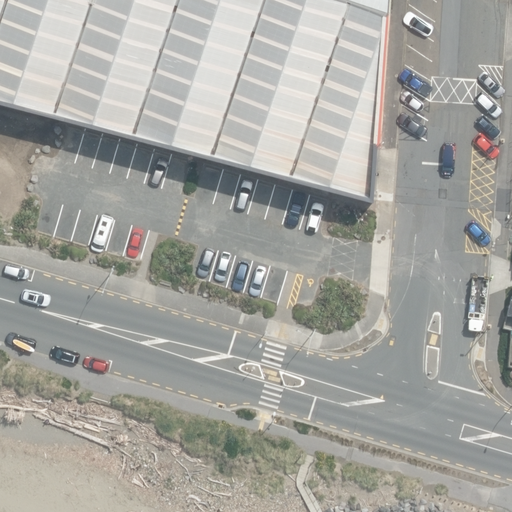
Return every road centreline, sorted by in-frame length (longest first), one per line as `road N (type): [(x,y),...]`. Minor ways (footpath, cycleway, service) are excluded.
road 1 (secondary): [(418,420),(0,297)]
road 2 (unclassified): [(461,0),(432,381),(418,420)]
